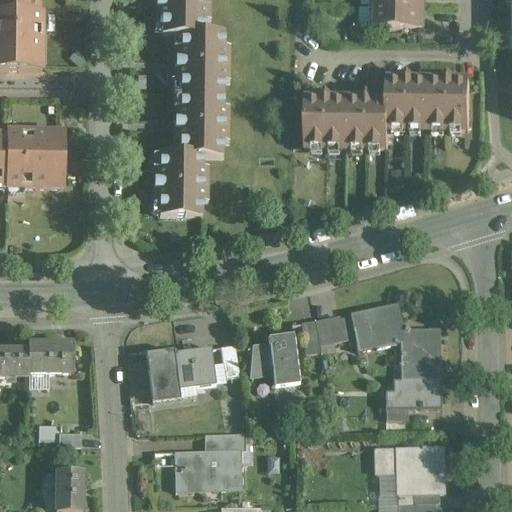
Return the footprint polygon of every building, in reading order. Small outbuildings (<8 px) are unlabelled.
[(0,0),(0,18),(37,19),(37,18),(37,0),(0,0)] [(155,0),(156,24),(161,24),(161,39),(181,39),(203,40),(203,38),(203,25),(209,25),(209,0),(155,0)] [(368,0),(360,0),(360,27),(368,27),(368,0)] [(372,0),(373,10),(422,11),(422,0),(372,0)] [(422,11),(373,10),(373,30),(372,30),(372,31),(423,31),(422,31),(422,11)] [(0,18),(0,74),(41,75),(41,18),(37,18),(37,19),(0,18)] [(223,39),(203,38),(203,40),(181,39),(181,52),(175,52),(175,85),(180,85),(180,98),(173,98),(173,99),(222,100),(223,86),(228,86),(229,53),(223,53),(223,39)] [(402,84),(386,84),(386,103),(387,104),(387,133),(427,134),(428,84),(412,84),(407,79),(402,84)] [(453,84),(448,79),(443,84),(428,84),(427,134),(468,134),(469,84),(453,84)] [(326,98),(321,103),(305,103),(305,152),(346,153),(347,103),(331,103),(326,98)] [(367,98),(362,103),(347,103),(346,153),(387,153),(387,133),(387,104),(386,103),(372,103),(367,98)] [(222,100),(173,99),(173,100),(180,100),(180,113),(175,113),(174,146),(180,146),(180,159),(202,159),(202,161),(222,161),(222,146),(228,147),(228,114),(222,114),(222,100)] [(63,138),(6,137),(6,141),(7,141),(7,189),(6,189),(6,193),(62,194),(63,138)] [(180,159),(159,159),(159,173),(154,173),(153,206),(159,206),(159,221),(201,221),(201,207),(207,207),(207,174),(202,174),(202,161),(202,159),(180,159)] [(441,333),(415,334),(404,329),(400,308),(349,318),(353,335),(358,357),(377,353),(377,352),(402,347),(402,368),(402,385),(393,385),(393,396),(385,396),(385,414),(409,414),(443,413),(442,385),(443,385),(443,383),(442,383),(441,333)] [(339,322),(315,327),(320,349),(344,345),(339,322)] [(293,339),(266,342),(267,350),(252,352),(253,360),(251,384),(253,384),(253,379),(272,377),(274,392),(299,389),(293,339)] [(72,378),(72,348),(28,349),(28,355),(28,381),(28,392),(48,392),(48,378),(72,378)] [(234,350),(220,352),(224,384),(239,381),(234,350)] [(173,355),(146,359),(151,399),(178,395),(178,394),(215,389),(210,353),(173,358),(173,355)] [(0,381),(28,381),(28,355),(0,354),(0,381)] [(409,414),(385,414),(386,425),(409,425),(409,414)] [(80,438),(58,438),(58,452),(80,452),(80,438)] [(244,439),(204,440),(205,456),(241,455),(241,456),(245,456),(244,439)] [(427,453),(426,451),(423,451),(423,454),(399,455),(377,456),(377,477),(399,477),(400,498),(416,498),(438,497),(444,497),(444,496),(443,496),(442,469),(444,469),(443,453),(427,453)] [(205,456),(174,457),(175,497),(242,495),(241,456),(241,455),(205,456)] [(81,511),(82,477),(56,476),(55,511),(81,511)] [(438,497),(416,498),(416,509),(438,509),(438,497)]
